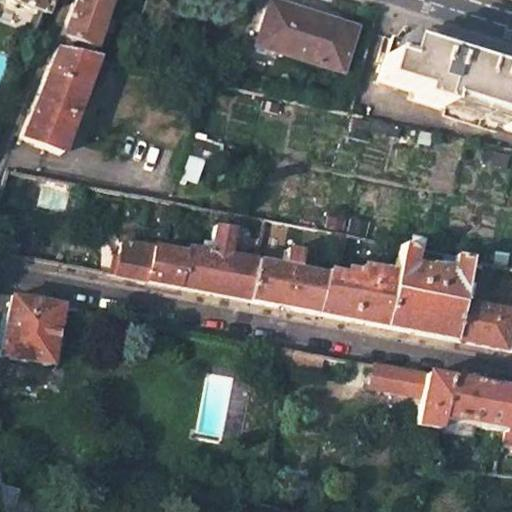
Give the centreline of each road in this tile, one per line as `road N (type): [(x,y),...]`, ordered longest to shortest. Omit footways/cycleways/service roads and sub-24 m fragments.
road 1 (residential): [(0,270),(511,369)]
road 2 (residential): [(57,0),(0,142)]
